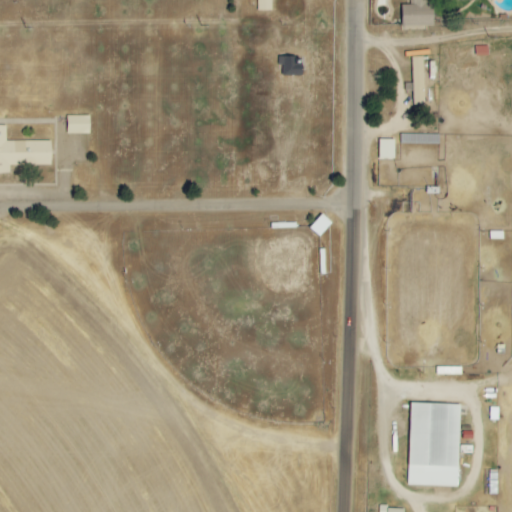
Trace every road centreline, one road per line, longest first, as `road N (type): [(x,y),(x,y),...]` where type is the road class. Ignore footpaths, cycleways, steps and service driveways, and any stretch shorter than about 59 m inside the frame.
road 1 (residential): [(0,208),(362,207)]
road 2 (tertiary): [(348,511),(361,229)]
road 3 (tertiary): [(361,229),(368,0)]
